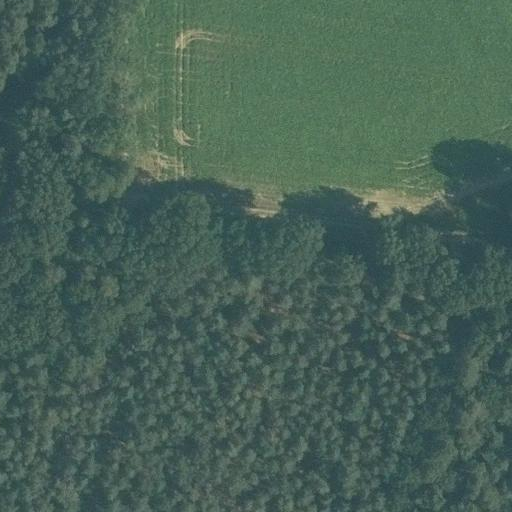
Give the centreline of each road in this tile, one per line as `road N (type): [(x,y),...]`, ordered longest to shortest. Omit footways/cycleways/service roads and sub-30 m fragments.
road 1 (track): [(485,249),(402,224),(119,195)]
road 2 (track): [(380,511),(485,249)]
road 3 (track): [(119,195),(121,0)]
